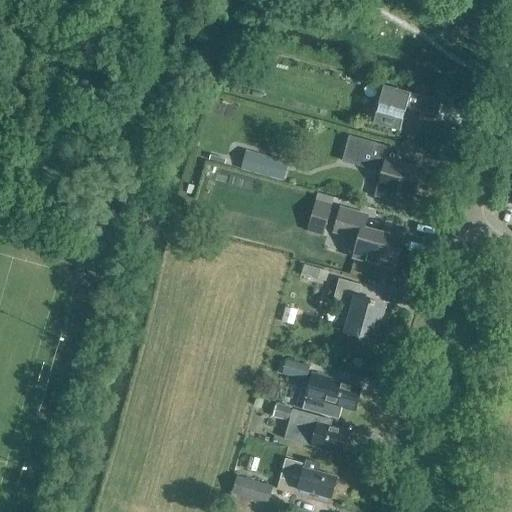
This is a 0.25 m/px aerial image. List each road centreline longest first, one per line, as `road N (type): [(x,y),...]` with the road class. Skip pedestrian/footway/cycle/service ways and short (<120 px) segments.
road 1 (residential): [(388,511),(467,235)]
road 2 (residential): [(467,235),(498,119)]
